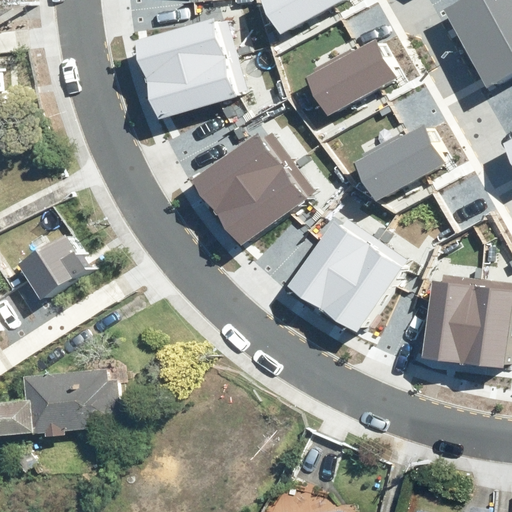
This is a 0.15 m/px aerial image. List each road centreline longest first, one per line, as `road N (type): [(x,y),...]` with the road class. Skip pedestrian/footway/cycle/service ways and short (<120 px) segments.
road 1 (residential): [(511,435),(380,402),(271,342),(197,273),(136,177),(97,79),(86,0)]
road 2 (residential): [(511,185),(408,0)]
